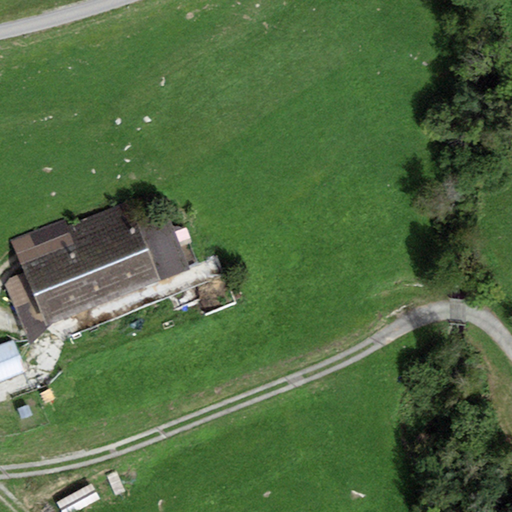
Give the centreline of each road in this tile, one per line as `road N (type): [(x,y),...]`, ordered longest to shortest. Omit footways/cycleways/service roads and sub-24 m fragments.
road 1 (residential): [(448,312),(414,318),(323,369),(121,448),(0,473)]
road 2 (unclassified): [(0,33),(117,0)]
